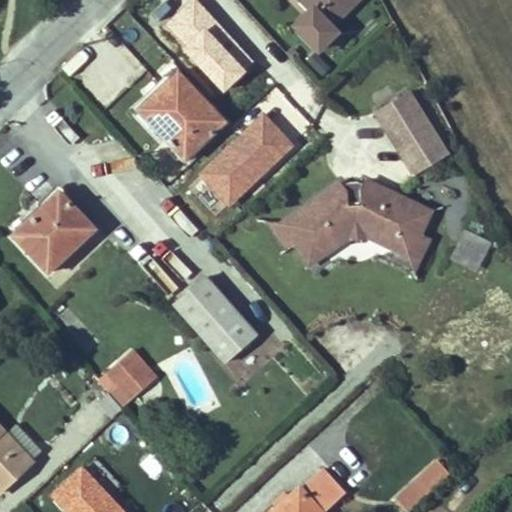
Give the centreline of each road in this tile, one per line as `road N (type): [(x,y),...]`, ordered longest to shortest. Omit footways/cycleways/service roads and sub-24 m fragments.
road 1 (unknown): [(16,86),(191,283)]
road 2 (unknown): [(205,0),(395,166)]
road 3 (unknown): [(205,511),(387,342)]
road 4 (residential): [(0,102),(109,0)]
